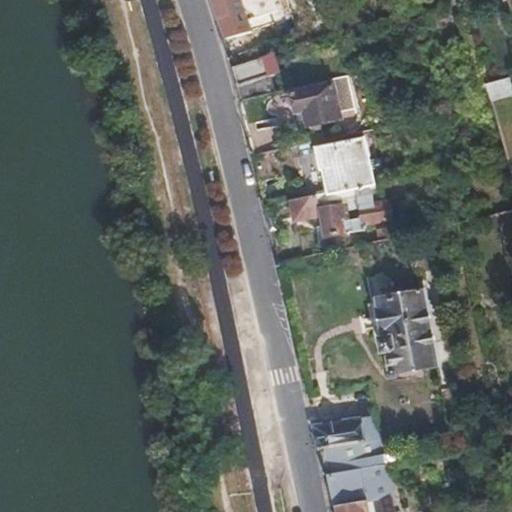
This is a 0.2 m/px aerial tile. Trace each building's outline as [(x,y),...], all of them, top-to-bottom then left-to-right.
[(253,30),(243,0),(214,0),(228,38),(253,30)] [(281,71),(276,53),(234,66),(238,84),(269,75),(281,71)] [(274,93),(269,75),(238,84),(242,101),(274,93)] [(342,120),(335,82),(292,91),(296,113),(305,112),(308,126),(342,120)] [(284,147),(278,125),(249,131),(255,155),(284,147)] [(378,179),(368,134),(319,144),(323,165),(333,163),(339,189),(378,179)] [(395,215),(391,196),(376,199),(374,189),(321,200),(320,194),(292,200),(297,220),(325,214),(330,235),(369,227),(368,221),(395,215)] [(440,364),(423,282),(404,285),(406,296),(383,302),(390,338),(383,340),(386,353),(393,352),(397,373),(440,364)] [(396,499),(379,418),(319,427),(337,507),(339,509),(340,511),(378,511),(376,505),(396,499)]
